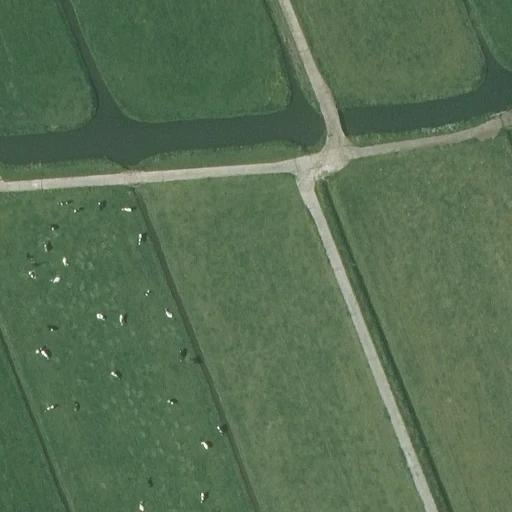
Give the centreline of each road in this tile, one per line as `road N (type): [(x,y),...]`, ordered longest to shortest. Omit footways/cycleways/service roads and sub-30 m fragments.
road 1 (track): [(0,192),(304,170),(440,146),(511,121)]
road 2 (track): [(434,511),(304,170)]
road 3 (track): [(339,158),(281,0)]
